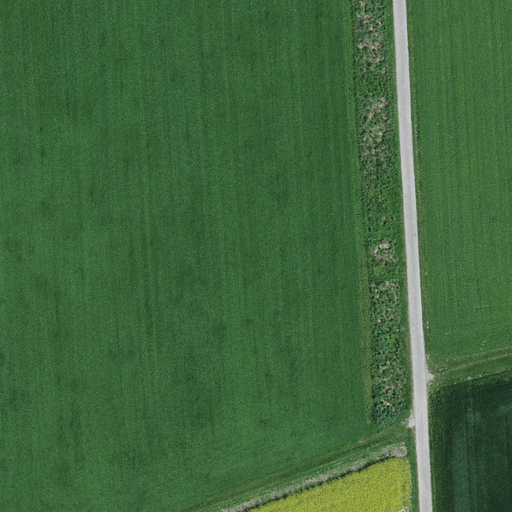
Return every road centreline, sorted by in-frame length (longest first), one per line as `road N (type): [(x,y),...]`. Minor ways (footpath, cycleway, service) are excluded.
road 1 (track): [(396,0),(424,511)]
road 2 (track): [(418,411),(150,511)]
